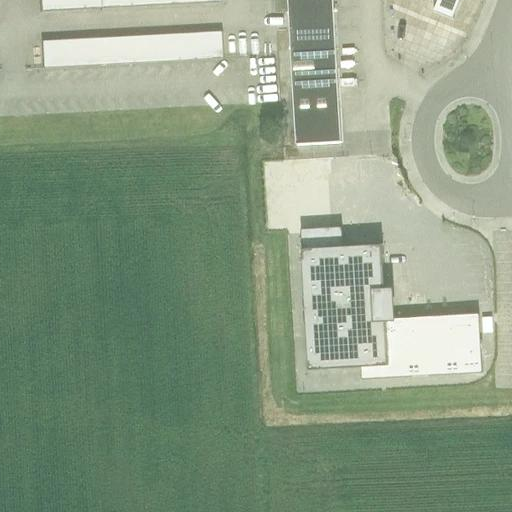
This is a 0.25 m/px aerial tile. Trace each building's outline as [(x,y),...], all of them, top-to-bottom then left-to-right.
[(39,0),(40,13),(221,4),(221,0),(39,0)] [(288,0),(297,145),(342,143),(334,0),(288,0)] [(438,0),(434,12),(444,16),(454,20),(461,0),(438,0)] [(43,69),(224,59),(222,32),(42,42),(43,69)] [(341,228),(300,231),(301,250),(309,372),(362,368),(362,381),(477,374),(474,315),(393,320),(391,286),(386,287),(383,245),(342,248),(341,228)]
